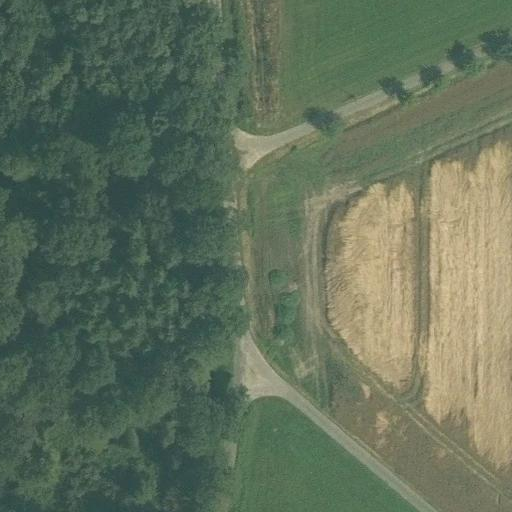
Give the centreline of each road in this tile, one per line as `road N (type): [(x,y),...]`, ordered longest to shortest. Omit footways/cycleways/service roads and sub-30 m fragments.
road 1 (unclassified): [(239,371),(212,0)]
road 2 (unclassified): [(239,371),(292,396),(429,511)]
road 3 (unclassified): [(216,511),(239,371)]
